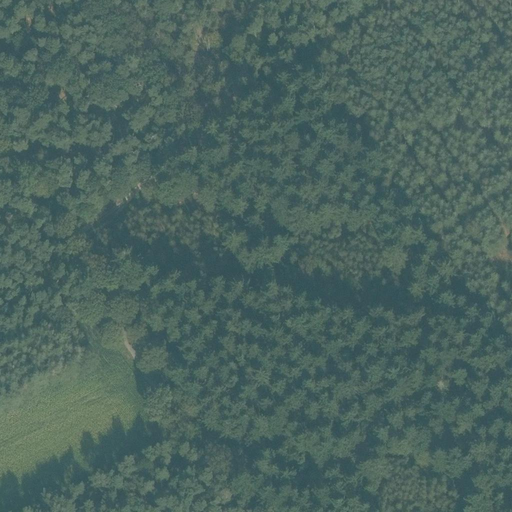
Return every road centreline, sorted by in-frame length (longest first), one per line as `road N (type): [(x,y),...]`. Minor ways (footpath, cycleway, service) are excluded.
road 1 (track): [(393,0),(61,244)]
road 2 (track): [(180,422),(511,193)]
road 3 (track): [(243,511),(61,244)]
